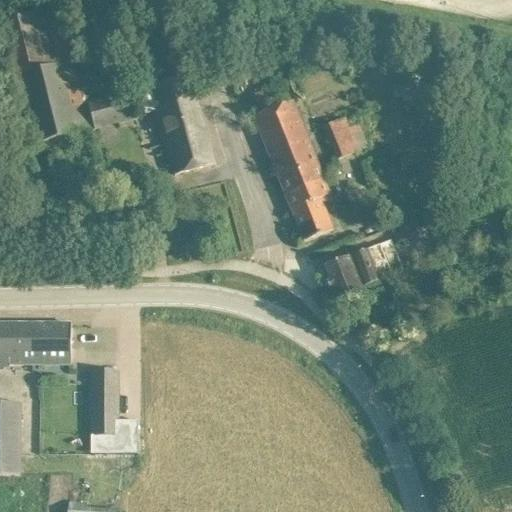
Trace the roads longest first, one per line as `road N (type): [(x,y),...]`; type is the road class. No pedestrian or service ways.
road 1 (secondary): [(417,511),(370,399),(317,343),(278,319),(192,296),(0,299)]
road 2 (residential): [(196,0),(214,87),(268,246),(264,273)]
